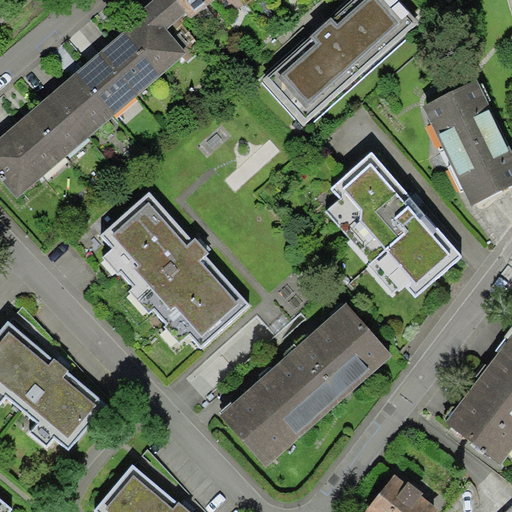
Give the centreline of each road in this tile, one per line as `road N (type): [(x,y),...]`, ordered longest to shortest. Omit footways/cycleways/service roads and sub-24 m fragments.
road 1 (residential): [(311,511),(511,248)]
road 2 (residential): [(149,392),(0,235)]
road 3 (residential): [(261,511),(149,392)]
road 4 (residential): [(61,511),(149,392)]
